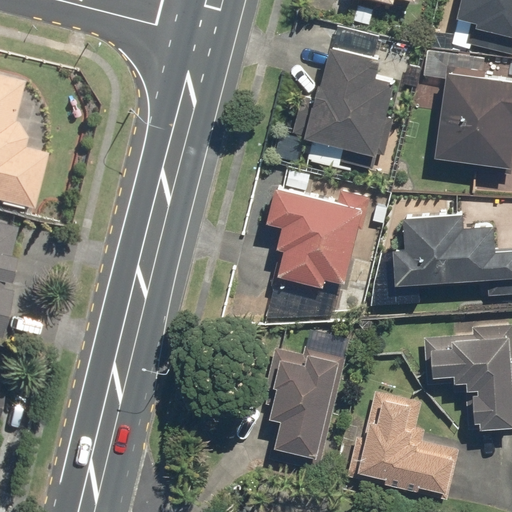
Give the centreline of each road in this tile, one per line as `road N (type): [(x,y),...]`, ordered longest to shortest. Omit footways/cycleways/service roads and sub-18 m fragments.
road 1 (secondary): [(205,38),(104,427)]
road 2 (residential): [(205,38),(48,0)]
